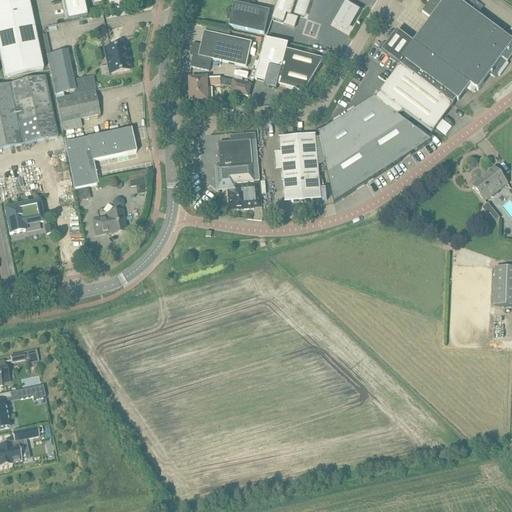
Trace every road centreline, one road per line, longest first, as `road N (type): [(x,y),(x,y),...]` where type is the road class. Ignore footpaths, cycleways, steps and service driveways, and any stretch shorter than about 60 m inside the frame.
road 1 (unclassified): [(181,219),(255,231),(335,220),(370,206),(511,97)]
road 2 (unclassified): [(168,128),(316,107),(384,0)]
road 3 (tertiary): [(0,309),(125,278),(145,263),(171,217)]
road 4 (tertiary): [(168,128),(164,59),(177,0)]
